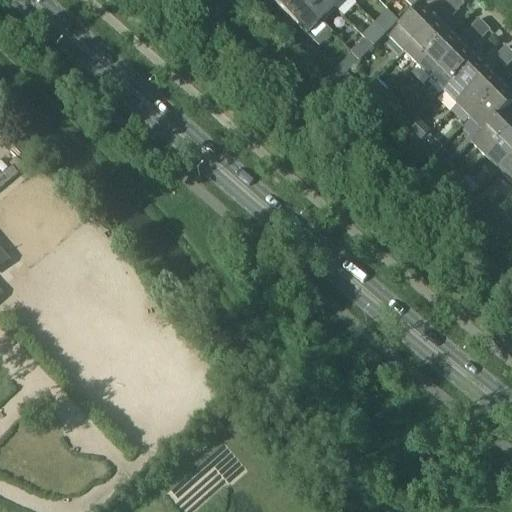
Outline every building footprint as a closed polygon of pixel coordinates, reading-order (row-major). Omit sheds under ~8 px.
[(298,0),(274,0),(272,3),(307,38),(322,23),(298,0)] [(298,0),(322,23),(334,10),(323,0),(298,0)] [(323,0),(334,10),(344,0),(323,0)] [(447,0),(447,1),(458,12),(463,6),(456,0),(447,0)] [(403,55),(438,20),(424,6),(389,41),(403,55)] [(417,69),(452,34),(438,20),(403,55),(417,69)] [(472,26),(484,38),(489,33),(477,21),(472,26)] [(478,43),(484,38),(472,26),(467,31),(478,43)] [(430,81),(465,46),(452,34),(417,69),(430,81)] [(302,44),(298,49),(305,56),(310,51),(302,44)] [(443,95),(478,60),(465,46),(430,81),(443,95)] [(357,48),(350,55),(351,55),(359,63),(366,57),(357,48)] [(500,55),(510,65),(511,63),(511,55),(505,49),(500,55)] [(505,70),(510,65),(500,55),(495,60),(505,70)] [(457,108),(491,73),(478,60),(443,95),(457,108)] [(469,121),(504,86),(491,73),(457,108),(469,121)] [(506,110),(511,104),(511,94),(504,86),(469,121),(482,134),(506,110)] [(377,106),(383,100),(375,92),(369,99),(377,106)] [(391,120),(397,114),(384,101),(378,107),(391,120)] [(485,159),(511,131),(511,116),(511,117),(511,116),(511,104),(506,110),(482,134),(472,145),(485,159)] [(400,130),(405,134),(413,126),(408,122),(400,130)] [(499,173),(511,159),(511,131),(485,159),(499,173)] [(511,159),(499,173),(511,185),(511,159)] [(467,179),(458,188),(470,200),(479,191),(467,179)]
